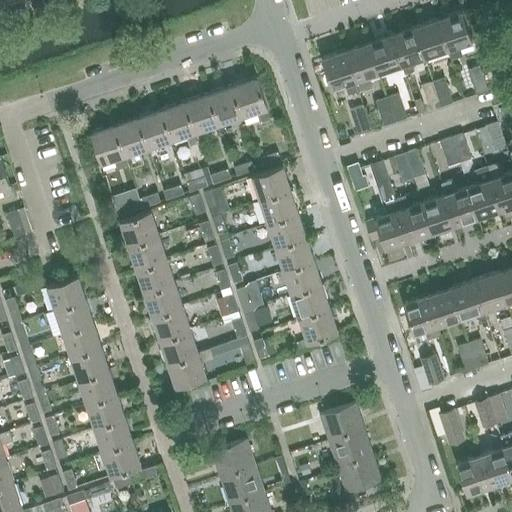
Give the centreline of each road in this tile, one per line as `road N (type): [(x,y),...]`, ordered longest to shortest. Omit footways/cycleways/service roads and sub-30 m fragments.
road 1 (residential): [(411,511),(426,504),(429,491),(277,27)]
road 2 (residential): [(0,262),(45,243),(10,117),(277,27)]
